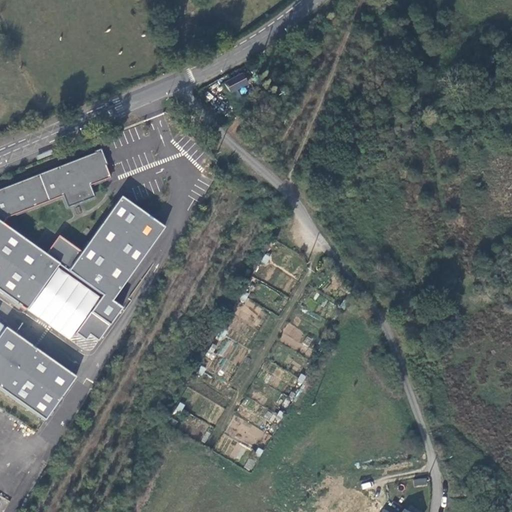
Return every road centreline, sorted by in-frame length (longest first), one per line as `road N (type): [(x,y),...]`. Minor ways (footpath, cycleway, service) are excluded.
road 1 (unclassified): [(173,82),(212,130),(288,189),(374,305),(434,469),(434,511)]
road 2 (track): [(211,443),(325,245)]
road 3 (secondary): [(173,82),(0,156)]
road 4 (secondary): [(308,0),(216,64),(173,82)]
